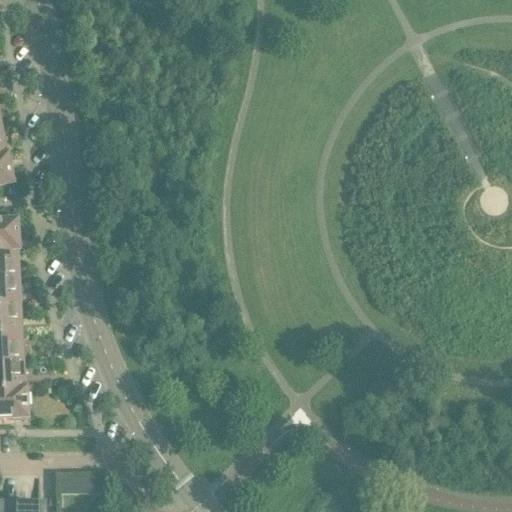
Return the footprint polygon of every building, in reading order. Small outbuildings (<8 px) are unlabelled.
[(6,159),(3,147),(5,144),(4,137),(1,135),(2,132),(0,132),(0,160),(8,159),(8,158),(6,159)] [(0,189),(13,187),(8,159),(0,160),(0,189)] [(0,254),(19,253),(18,224),(0,225),(0,254)] [(20,276),(20,269),(17,266),(17,254),(19,254),(19,253),(0,254),(0,282),(18,281),(18,278),(20,276)] [(0,310),(20,309),(19,296),(21,294),(21,286),(18,284),(18,281),(0,282),(0,310)] [(0,338),(21,337),(20,324),(23,322),(22,314),(20,312),(20,309),(0,310),(0,338)] [(25,360),(24,352),(22,350),(21,337),(0,338),(0,366),(23,365),(22,362),(25,360)] [(24,392),(23,380),(26,377),(25,370),(23,368),(23,365),(0,366),(0,394),(26,393),(26,392),(24,392)] [(0,423),(28,422),(26,393),(0,394),(0,423)]
